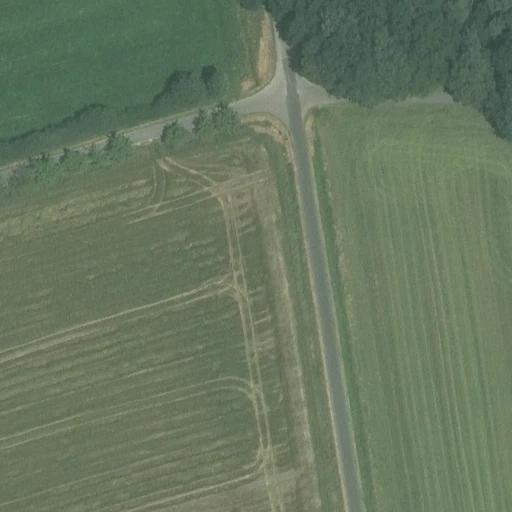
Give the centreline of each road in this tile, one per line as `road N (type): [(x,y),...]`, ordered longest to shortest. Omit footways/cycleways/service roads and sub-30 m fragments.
road 1 (residential): [(359,511),(296,96)]
road 2 (unclassified): [(0,184),(296,96)]
